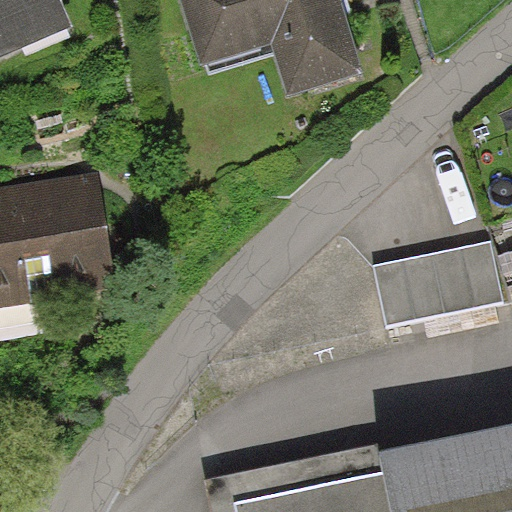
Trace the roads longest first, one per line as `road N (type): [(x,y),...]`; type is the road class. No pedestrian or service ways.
road 1 (residential): [(511,45),(213,324),(147,400),(84,511)]
road 2 (unknown): [(147,511),(225,452),(363,397),(511,356)]
